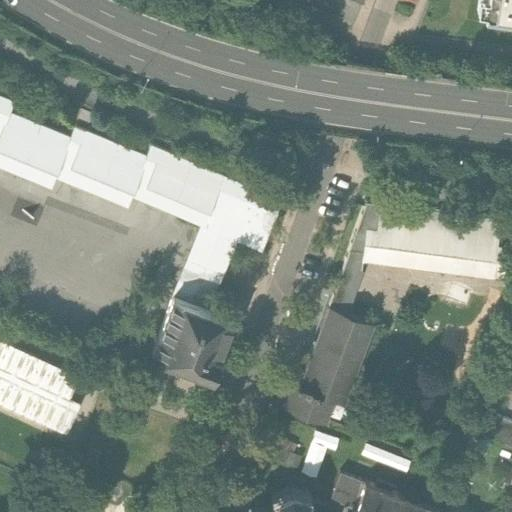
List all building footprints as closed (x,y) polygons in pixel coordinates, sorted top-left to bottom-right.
[(511,20),(511,0),(487,0),(486,17),(511,20)] [(0,159),(52,181),(57,170),(129,200),(133,190),(204,219),(174,293),(206,305),(220,271),(234,236),(261,247),(280,199),(150,145),(146,156),(86,131),(92,115),(80,110),(70,137),(9,111),(13,101),(0,95),(0,159)] [(365,202),(328,305),(347,312),(362,270),(361,261),(502,278),(506,246),(497,245),(500,219),(365,202)] [(219,353),(233,314),(206,305),(174,293),(172,293),(152,351),(212,372),(222,375),(228,356),(219,353)] [(328,305),(298,385),(332,397),(343,401),(373,322),(347,312),(328,305)] [(511,386),(511,335),(506,333),(489,378),(511,386)] [(0,402),(65,431),(78,401),(73,399),(67,396),(77,374),(0,339),(0,402)] [(324,420),(332,397),(298,385),(289,381),(280,403),(324,420)] [(511,420),(478,408),(470,431),(511,446),(511,420)] [(291,441),(271,434),(264,454),(283,461),(291,441)] [(511,465),(508,465),(502,479),(511,483),(511,465)] [(339,500),(354,505),(363,479),(339,470),(327,501),(337,505),(339,500)] [(375,483),(363,479),(354,505),(350,511),(392,511),(400,492),(389,489),(391,484),(376,478),(375,483)] [(258,497),(254,496),(252,502),(246,500),(246,503),(251,505),(248,511),(334,511),(337,505),(327,501),(289,488),(277,493),(272,507),(270,507),(257,503),(257,501),(258,497)] [(442,507),(400,492),(392,511),(439,511),(440,511),(442,507)]
